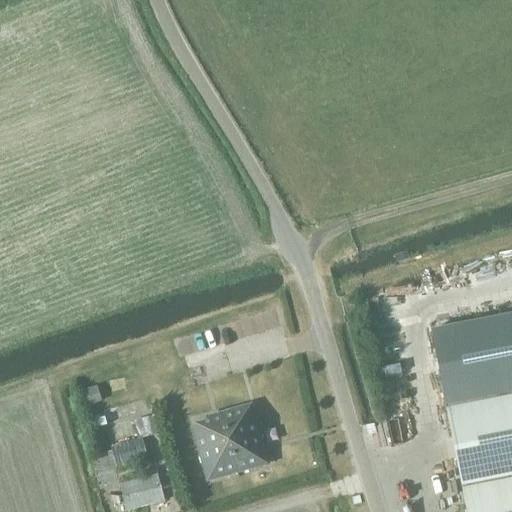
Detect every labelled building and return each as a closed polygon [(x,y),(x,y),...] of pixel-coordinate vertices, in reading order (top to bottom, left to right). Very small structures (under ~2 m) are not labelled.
[(511,511),(511,315),(511,316),(432,332),(446,401),(450,420),(467,511),(511,511)] [(101,402),(97,387),(76,392),(81,408),(101,402)] [(269,465),(252,404),(205,417),(206,421),(191,425),(207,483),(269,465)] [(133,421),(138,438),(160,432),(155,415),(133,421)] [(108,452),(112,469),(148,460),(142,438),(111,446),(112,451),(108,452)] [(157,476),(119,486),(125,511),(131,511),(148,507),(153,506),(164,503),(165,503),(157,476)] [(166,511),(164,503),(153,506),(154,511),(166,511)]
